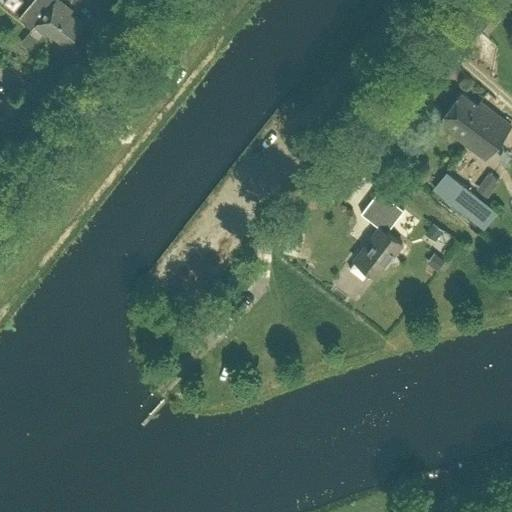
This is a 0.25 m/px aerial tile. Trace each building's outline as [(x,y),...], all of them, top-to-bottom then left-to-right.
[(67,45),(86,21),(73,10),(74,8),(64,0),(33,0),(21,16),(34,27),(36,25),(46,34),(49,30),(67,45)] [(487,31),(502,15),(489,5),(476,21),(487,31)] [(484,158),(511,122),(481,98),(478,102),(463,90),(441,118),(455,129),(452,132),(484,158)] [(448,172),(435,189),(484,227),(497,210),(448,172)] [(487,196),(492,190),(481,182),(476,188),(487,196)] [(403,243),(388,231),(405,209),(379,189),(361,212),(380,226),(355,258),(357,260),(350,268),(363,278),(369,270),(377,276),(403,243)] [(442,233),(433,226),(428,232),(437,240),(442,233)] [(445,260),(438,254),(431,263),(438,268),(445,260)]
